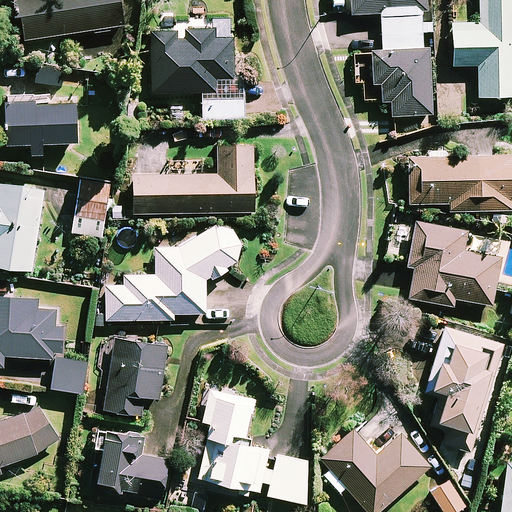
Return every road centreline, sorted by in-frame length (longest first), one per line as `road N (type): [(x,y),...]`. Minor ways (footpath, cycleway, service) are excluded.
road 1 (residential): [(341,227),(341,343),(305,359),(279,346),(268,325),(273,298),(326,252)]
road 2 (residential): [(341,227),(339,174),(285,0)]
